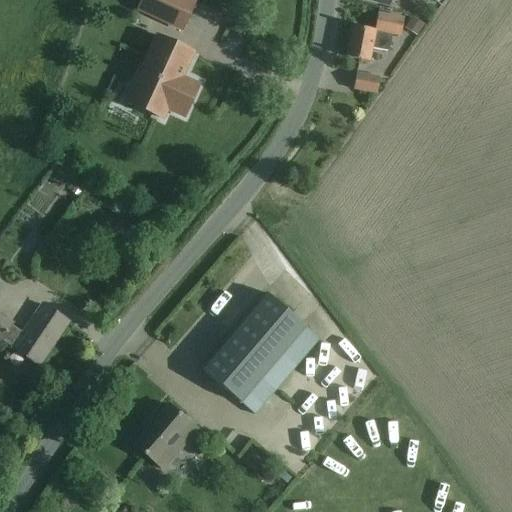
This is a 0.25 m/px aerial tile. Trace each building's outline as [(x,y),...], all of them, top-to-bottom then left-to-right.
[(143,0),(139,10),(182,30),(195,3),(187,0),(143,0)] [(404,19),(398,18),(378,14),(375,31),(353,27),(347,58),(369,63),(372,49),(389,52),(392,35),(401,37),(404,19)] [(194,53),(157,37),(127,103),(163,120),(168,110),(185,118),(199,86),(182,78),(194,53)] [(380,79),(376,78),(357,74),(354,90),(377,94),(380,79)] [(28,207),(40,217),(62,192),(49,181),(28,207)] [(320,340),(307,328),(267,294),(202,370),(241,404),(255,415),(320,340)] [(13,325),(0,315),(0,342),(0,343),(2,341),(14,348),(13,349),(39,366),(52,346),(51,345),(55,338),(57,339),(67,323),(42,306),(23,335),(11,327),(13,325)] [(198,430),(185,420),(170,406),(148,432),(135,448),(163,472),(198,430)]
